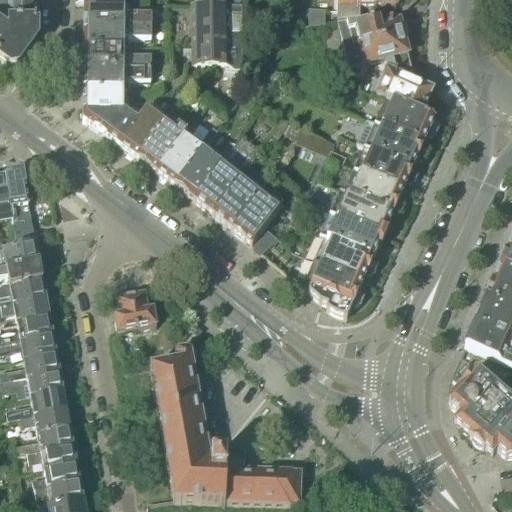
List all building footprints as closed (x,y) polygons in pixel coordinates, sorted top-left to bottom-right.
[(74,0),(75,10),(83,10),(109,10),(123,10),(123,0),(74,0)] [(336,0),(337,26),(357,23),(357,14),(375,14),(375,12),(394,12),(400,6),(399,0),(336,0)] [(0,25),(35,26),(35,7),(6,7),(6,17),(0,16),(0,25)] [(143,10),(123,10),(109,10),(83,10),(83,32),(150,33),(150,21),(143,20),(143,10)] [(191,16),(191,45),(191,54),(182,54),(183,71),(222,70),(222,83),(226,83),(226,95),(240,95),(240,50),(240,39),(240,10),(191,11),(191,16)] [(307,16),(305,15),(307,31),(321,29),(323,15),(307,15),(307,16)] [(383,65),(384,69),(407,63),(406,59),(403,45),(405,42),(403,33),(399,31),(398,27),(379,32),(378,25),(369,28),(368,22),(357,23),(337,26),(337,27),(349,74),(352,73),(369,69),(383,65)] [(35,26),(0,25),(0,32),(20,45),(34,44),(35,26)] [(0,32),(0,63),(9,70),(10,70),(11,70),(15,69),(16,69),(17,69),(34,44),(20,45),(0,32)] [(83,32),(82,54),(122,54),(123,44),(150,45),(150,33),(83,32)] [(82,54),(82,76),(149,77),(150,64),(133,64),(133,54),(122,54),(82,54)] [(407,63),(384,69),(387,76),(384,75),(372,100),(384,106),(423,121),(427,113),(424,111),(431,96),(408,86),(409,84),(410,82),(410,79),(410,77),(410,74),(410,73),(407,63)] [(351,82),(361,85),(369,69),(352,73),(349,74),(351,82)] [(82,76),(82,99),(122,99),(122,88),(149,88),(149,77),(82,76)] [(82,99),(81,121),(121,120),(121,114),(122,99),(82,99)] [(384,106),(374,128),(423,150),(426,142),(429,143),(434,141),(438,133),(436,128),(436,127),(433,126),(434,126),(423,121),(384,106)] [(118,152),(138,165),(167,126),(159,120),(161,116),(151,109),(146,115),(118,152)] [(81,126),(118,152),(146,115),(140,111),(127,114),(121,114),(121,120),(81,121),(81,126)] [(355,148),(363,152),(412,174),(416,166),(418,167),(424,165),(427,157),(427,156),(425,151),(423,150),(374,128),(366,125),(355,148)] [(138,165),(156,178),(186,139),(167,126),(138,165)] [(211,133),(203,143),(208,147),(216,136),(211,133)] [(314,139),(303,134),(295,147),(306,152),(314,139)] [(156,178),(175,192),(204,153),(186,139),(156,178)] [(207,217),(213,221),(244,179),(259,157),(240,143),(234,150),(227,160),(223,167),(193,206),(207,217)] [(223,157),(227,160),(234,150),(230,147),(223,157)] [(204,153),(175,192),(193,206),(223,167),(227,160),(223,157),(216,159),(206,150),(204,153)] [(363,152),(353,175),(402,197),(405,189),(408,190),(413,188),(417,180),(415,175),(412,174),(363,152)] [(342,198),(392,220),(394,221),(399,219),(400,219),(403,211),(401,206),(399,205),(402,197),(353,175),(342,198)] [(18,179),(4,181),(13,227),(12,227),(16,246),(33,243),(22,182),(18,179)] [(213,221),(232,236),(261,196),(253,190),(255,188),(244,179),(213,221)] [(4,181),(0,182),(0,228),(12,227),(13,227),(4,181)] [(263,194),(261,196),(232,236),(251,252),(265,234),(267,231),(281,211),(272,205),(274,202),(263,194)] [(338,196),(328,219),(384,243),(387,234),(386,234),(392,220),(342,198),(338,196)] [(318,242),(323,244),(372,265),(378,251),(380,252),(384,243),(328,219),(318,242)] [(290,230),(297,233),(300,225),(293,221),(290,230)] [(265,234),(251,252),(261,260),(275,243),(265,234)] [(33,243),(16,246),(17,252),(34,249),(33,243)] [(323,244),(312,267),(362,288),(365,280),(368,281),(373,279),(377,271),(376,271),(374,266),(372,265),(323,244)] [(498,274),(511,280),(511,244),(506,257),(505,257),(498,274)] [(0,276),(38,270),(34,249),(17,252),(0,255),(0,276)] [(326,312),(325,314),(331,319),(338,322),(346,324),(351,311),(354,312),(359,310),(363,302),(361,297),(358,296),(362,288),(312,267),(311,271),(302,292),(301,293),(308,298),(319,309),(326,312)] [(0,284),(7,284),(9,293),(41,288),(38,270),(0,276),(0,284)] [(484,304),(485,305),(511,317),(511,280),(498,274),(493,287),(492,287),(484,304)] [(0,314),(45,306),(41,288),(9,293),(10,302),(0,303),(0,314)] [(116,340),(134,336),(156,333),(153,315),(147,316),(144,299),(115,304),(118,321),(113,322),(116,340)] [(511,317),(485,305),(478,320),(477,320),(473,329),(474,329),(464,352),(497,367),(508,372),(511,374),(511,373),(511,317)] [(0,323),(14,321),(16,330),(48,324),(45,306),(0,314),(0,323)] [(0,352),(52,343),(48,324),(16,330),(17,338),(0,341),(0,352)] [(181,343),(186,347),(190,351),(197,342),(188,335),(181,343)] [(0,361),(21,358),(22,368),(55,362),(52,343),(0,352),(0,361)] [(173,505),(173,506),(173,507),(222,509),(222,511),(224,511),(224,509),(291,511),(299,511),(300,478),(291,477),(291,476),(243,475),(243,465),(230,464),(209,463),(190,359),(186,356),(177,357),(174,362),(148,366),(149,374),(173,505)] [(0,390),(0,391),(59,380),(55,362),(22,368),(24,375),(0,379),(0,390)] [(454,426),(461,432),(494,392),(474,375),(472,377),(465,371),(452,386),(459,392),(449,404),(448,404),(449,412),(459,420),(454,426)] [(28,395),(30,404),(62,398),(59,380),(0,391),(2,399),(2,400),(28,395)] [(483,454),(484,453),(511,419),(511,407),(494,392),(461,432),(460,434),(469,442),(471,444),(473,448),(477,451),(481,452),(481,453),(483,454)] [(7,428),(20,425),(65,417),(62,398),(30,404),(31,413),(5,418),(7,428)] [(35,432),(37,441),(69,435),(65,417),(20,425),(22,434),(35,432)] [(511,419),(484,453),(492,460),(496,455),(505,463),(511,462),(511,419)] [(15,465),(26,463),(72,454),(69,435),(37,441),(38,449),(13,454),(14,461),(15,464),(15,465)] [(42,469),(43,477),(75,471),(72,454),(26,463),(28,472),(42,469)] [(19,489),(21,497),(78,485),(75,471),(43,477),(45,484),(20,489),(19,489)] [(19,481),(17,481),(15,473),(6,474),(11,502),(22,500),(21,499),(21,497),(19,489),(20,489),(19,481)] [(47,503),(48,510),(82,505),(78,485),(21,497),(21,499),(22,500),(23,505),(34,503),(34,505),(47,503)] [(362,511),(362,496),(326,495),(325,511),(362,511)]
